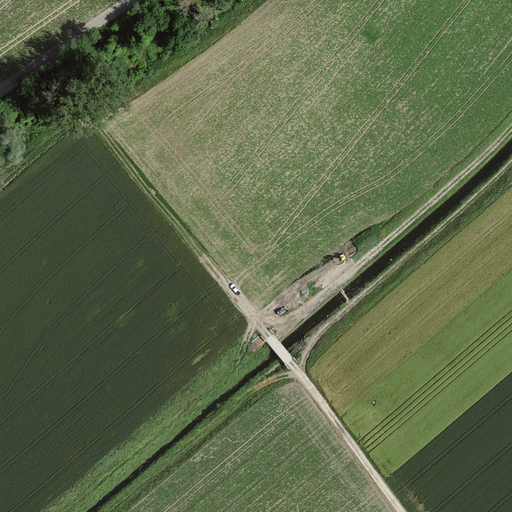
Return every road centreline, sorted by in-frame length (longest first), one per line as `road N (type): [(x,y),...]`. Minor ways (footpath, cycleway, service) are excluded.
road 1 (track): [(400,511),(296,370),(95,130),(79,125),(54,134),(0,180)]
road 2 (track): [(133,0),(0,93)]
